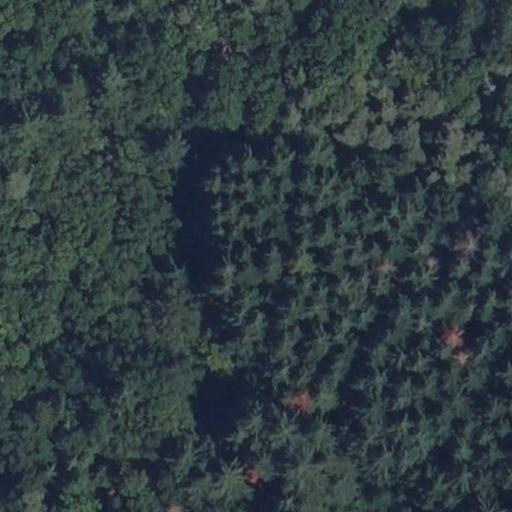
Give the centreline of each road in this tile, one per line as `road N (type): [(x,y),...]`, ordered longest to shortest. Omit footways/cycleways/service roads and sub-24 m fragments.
road 1 (track): [(239,23),(194,118),(191,167),(204,259),(194,291),(166,318),(0,403)]
road 2 (track): [(336,0),(307,18),(0,35)]
